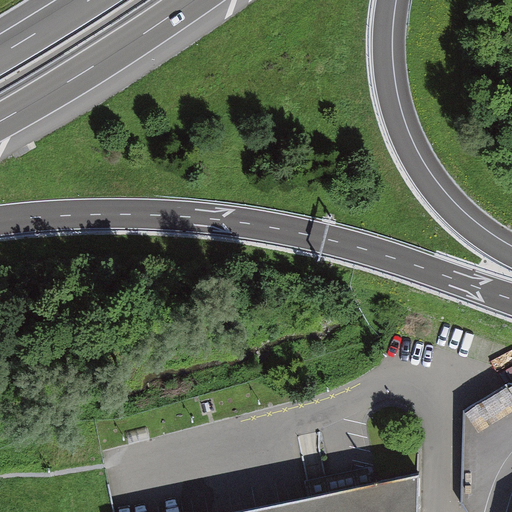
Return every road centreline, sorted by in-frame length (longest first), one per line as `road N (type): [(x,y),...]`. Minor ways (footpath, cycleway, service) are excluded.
road 1 (motorway): [(0,220),(112,214),(238,222),(352,246),(511,299)]
road 2 (motorway): [(511,255),(444,202),(408,149),(388,85),(389,0)]
road 3 (motorway): [(0,124),(198,0)]
